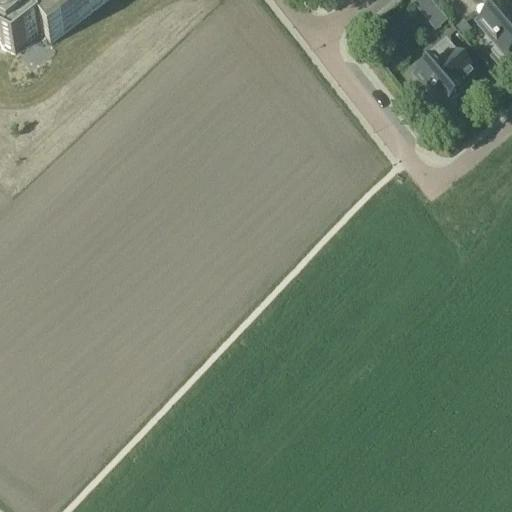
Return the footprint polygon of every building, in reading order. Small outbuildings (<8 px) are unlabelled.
[(0,48),(4,50),(10,53),(14,55),(15,56),(15,55),(24,49),(29,45),(40,36),(42,35),(50,46),(51,46),(110,0),(30,0),(14,12),(11,15),(2,10),(0,9),(0,48)] [(419,14),(432,4),(428,0),(421,0),(413,7),(419,14)] [(511,0),(489,0),(488,1),(496,10),(477,26),(495,47),(489,52),(504,70),(511,63),(511,0)] [(464,22),(455,30),(463,40),(472,32),(464,22)] [(447,42),(429,57),(434,62),(415,79),(432,100),(426,105),(442,123),(459,109),(455,104),(463,97),(458,92),(476,77),(447,42)]
